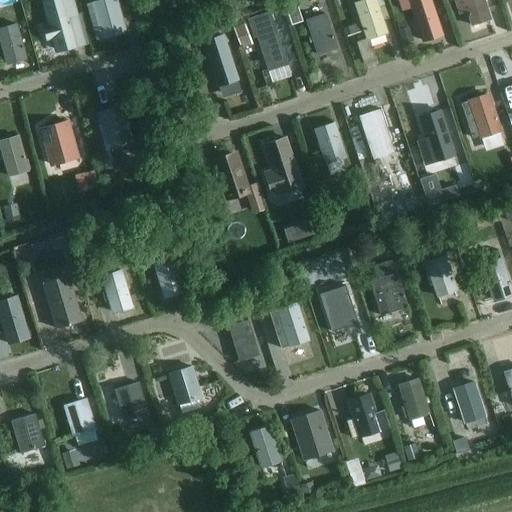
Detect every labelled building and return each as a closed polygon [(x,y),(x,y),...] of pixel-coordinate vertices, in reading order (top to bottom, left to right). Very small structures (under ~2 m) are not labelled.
[(76,46),(68,17),(76,15),(71,0),(55,0),(43,4),(50,27),(44,29),(48,40),(53,38),(57,51),(76,46)] [(125,32),(115,0),(104,0),(92,4),(102,38),(125,32)] [(295,0),(284,4),(291,25),(302,22),(295,0)] [(326,0),(298,0),(301,8),(327,2),(326,0)] [(374,0),(353,0),(361,23),(364,31),(366,38),(367,39),(368,38),(386,33),(382,21),(374,0)] [(411,8),(423,41),(442,35),(430,0),(398,0),(402,11),(411,8)] [(455,0),(460,14),(466,12),(470,26),(489,20),(482,0),(455,0)] [(251,22),(267,71),(287,65),(271,15),(251,22)] [(324,15),(306,21),(317,55),(335,49),(324,15)] [(361,23),(348,27),(350,35),(364,31),(361,23)] [(16,25),(0,29),(0,37),(8,65),(26,60),(16,25)] [(244,25),(233,29),(240,47),(251,43),(244,25)] [(408,28),(398,31),(403,44),(412,41),(408,28)] [(203,42),(218,87),(237,81),(222,35),(203,42)] [(185,46),(177,48),(181,58),(189,55),(185,46)] [(499,130),(488,96),(461,104),(472,138),(480,136),(499,130)] [(372,160),(395,153),(381,108),(358,116),(372,160)] [(131,143),(125,120),(129,119),(127,115),(124,116),(122,109),(93,117),(107,167),(119,163),(115,148),(131,143)] [(453,155),(439,112),(420,118),(427,139),(419,142),(426,164),(453,155)] [(77,157),(68,122),(40,130),(50,165),(77,157)] [(334,122),(315,129),(326,163),(331,178),(346,173),(344,168),(344,166),(341,158),(345,157),(334,122)] [(28,172),(27,171),(29,171),(27,161),(25,161),(18,137),(0,142),(0,149),(8,177),(28,172)] [(285,138),(265,145),(273,171),(265,173),(272,194),(280,191),(280,193),(301,187),(285,138)] [(228,199),(247,192),(254,215),(264,211),(256,185),(246,188),(235,154),(215,161),(228,199)] [(358,169),(349,172),(352,181),(361,178),(358,169)] [(81,174),(85,191),(97,188),(93,171),(81,174)] [(471,177),(459,181),(462,189),(473,185),(471,177)] [(367,206),(353,210),(358,224),(372,220),(367,206)] [(507,221),(511,218),(511,208),(511,206),(503,209),(507,221)] [(496,208),(485,212),(486,215),(487,218),(493,222),(500,220),(496,208)] [(16,209),(5,212),(7,221),(18,219),(16,209)] [(312,220),(284,229),(288,242),(316,233),(312,220)] [(63,236),(56,243),(65,251),(71,244),(63,236)] [(452,241),(443,244),(445,252),(454,249),(452,241)] [(177,246),(158,252),(160,260),(179,254),(177,246)] [(154,262),(164,297),(190,289),(179,254),(160,260),(154,262)] [(446,256),(427,262),(438,297),(457,290),(446,256)] [(369,281),(380,316),(394,311),(407,307),(396,273),(392,260),(373,267),(376,279),(369,281)] [(489,288),(493,300),(511,294),(511,293),(501,260),(500,260),(496,262),(482,266),(487,280),(489,288)] [(119,265),(108,269),(110,275),(121,272),(119,265)] [(132,306),(122,271),(121,272),(110,275),(102,277),(113,312),(132,306)] [(56,329),(81,321),(68,275),(42,283),(56,329)] [(345,285),(319,293),(331,332),(358,323),(345,285)] [(16,296),(0,300),(0,315),(8,344),(29,338),(16,296)] [(253,303),(247,305),(249,314),(256,312),(253,303)] [(297,303),(269,312),(281,349),(309,339),(297,303)] [(245,312),(230,317),(233,325),(228,326),(239,361),(258,355),(245,312)] [(179,404),(182,414),(200,408),(197,399),(201,398),(191,367),(168,374),(178,404),(179,404)] [(511,370),(503,373),(511,400),(511,370)] [(418,379),(399,385),(404,403),(401,407),(405,418),(409,419),(410,420),(429,414),(426,404),(424,398),(418,379)] [(484,388),(490,404),(506,398),(500,382),(484,388)] [(454,389),(465,423),(484,417),(473,383),(454,389)] [(137,384),(114,391),(123,421),(146,415),(137,384)] [(368,394),(348,401),(354,419),(346,421),(352,438),(360,436),(388,427),(382,411),(375,413),(368,394)] [(96,429),(86,399),(63,406),(73,437),(75,436),(78,446),(97,440),(94,430),(96,429)] [(290,420),(303,460),(332,451),(320,411),(290,420)] [(33,415),(10,421),(19,452),(42,445),(33,415)] [(511,422),(510,416),(502,418),(505,430),(511,428),(511,422)] [(177,422),(168,424),(171,435),(179,433),(177,422)] [(250,431),(261,465),(279,459),(268,425),(250,431)] [(156,429),(150,431),(152,439),(158,437),(156,429)] [(463,440),(452,443),(456,454),(466,451),(463,440)] [(382,461),(395,458),(391,443),(378,446),(382,461)] [(106,447),(99,449),(101,456),(109,454),(106,447)] [(346,477),(359,474),(353,447),(341,450),(346,477)] [(412,450),(406,452),(408,460),(415,458),(412,450)] [(75,453),(63,457),(67,468),(78,465),(75,453)] [(358,455),(361,468),(374,465),(371,453),(358,455)] [(398,459),(389,462),(392,471),(401,468),(398,459)] [(22,470),(14,473),(17,481),(25,478),(22,470)] [(295,476),(284,479),(288,493),(299,491),(295,476)] [(317,483),(310,485),(312,493),(319,491),(317,483)]
